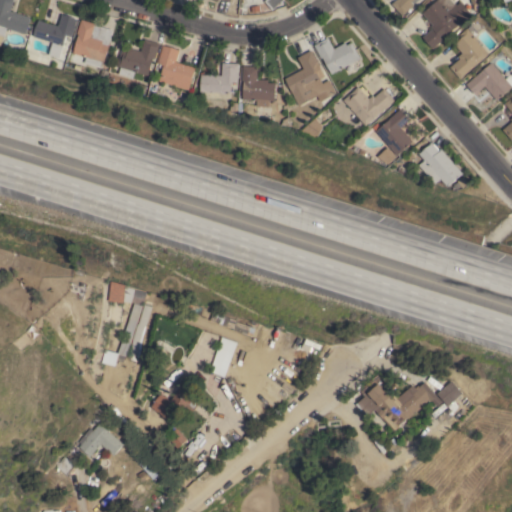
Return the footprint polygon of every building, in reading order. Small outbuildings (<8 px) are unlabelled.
[(0,0),(13,0),(11,11),(30,17),(25,33),(6,27),(4,35),(2,35),(0,43),(0,0)] [(283,0),(273,9),(265,0),(283,0)] [(418,0),(402,15),(392,3),(395,0),(418,0)] [(422,12),(436,0),(451,0),(454,3),(455,2),(457,4),(461,1),(471,14),(446,36),(447,36),(433,48),(423,36),(433,28),(431,26),(433,24),(422,12)] [(471,0),(477,0),(478,2),(479,2),(479,9),(474,10),(474,3),(472,4),(471,0)] [(58,25),(62,14),(78,19),(72,36),(66,34),(63,45),(62,44),(58,58),(49,55),(53,42),(34,36),(39,19),(58,25)] [(97,23),(96,25),(113,29),(108,44),(110,44),(104,62),(102,61),(101,67),(85,62),(86,56),(73,53),(79,34),(77,33),(81,19),(97,23)] [(464,75),(461,79),(450,67),(460,58),(458,56),(462,52),(452,41),(467,27),(467,28),(472,24),(479,32),(474,36),(489,53),(464,75)] [(346,42),(347,44),(352,42),(361,58),(359,58),(363,65),(348,74),(344,67),(332,73),(323,57),(322,58),(315,45),(328,37),(335,48),(346,42)] [(145,38),(160,43),(156,57),(154,56),(149,75),(135,71),(133,78),(119,74),(121,67),(117,66),(122,48),(128,49),(128,47),(141,51),(145,38)] [(196,67),(189,89),(159,80),(163,68),(159,67),(160,63),(158,63),(163,45),(179,50),(176,61),(196,67)] [(300,105),(286,78),(304,68),(298,57),(312,49),(326,75),(321,78),(323,82),(329,79),(336,92),(328,96),(325,91),(319,95),(300,105)] [(222,75),(223,62),(239,63),(238,82),(232,82),(232,92),(227,92),(227,93),(220,93),(220,92),(201,91),(201,74),(222,75)] [(506,78),(511,73),(511,74),(511,86),(497,100),(485,86),(476,94),(466,83),(477,74),(478,74),(491,62),(506,78)] [(258,78),(269,79),(269,82),(276,82),(276,100),(270,100),(270,106),(257,106),(257,99),(244,99),(244,80),(243,80),(243,65),(259,66),(258,78)] [(369,98),(373,94),(375,97),(385,88),(395,100),(367,125),(351,107),(350,109),(343,102),(345,100),(344,99),(359,86),(369,98)] [(511,139),(503,129),(511,121),(511,119),(511,118),(511,117),(511,111),(504,103),(511,96),(511,139)] [(237,110),(230,110),(230,105),(233,105),(233,102),(238,102),(237,110)] [(376,131),(390,118),(401,108),(410,119),(401,127),(413,141),(397,155),(376,131)] [(291,126),(282,124),(284,120),(285,118),(286,118),(290,116),(291,126)] [(463,173),(448,186),(441,178),(435,183),(419,164),(424,160),(419,153),(432,142),(439,150),(441,148),(463,173)] [(383,158),(384,153),(388,152),(391,154),(391,159),(387,160),(383,158)] [(408,168),(406,174),(398,171),(400,165),(408,168)] [(134,303),(130,301),(130,302),(123,300),(124,286),(145,291),(128,350),(131,351),(130,358),(119,353),(134,303)] [(133,345),(133,344),(134,342),(133,341),(133,340),(144,304),(151,306),(140,342),(140,344),(141,344),(140,346),(140,348),(138,357),(131,355),(133,345)] [(243,324),(250,327),(247,334),(240,332),(243,324)] [(204,328),(212,331),(209,337),(202,335),(204,328)] [(257,330),(285,339),(283,344),(255,335),(257,330)] [(224,376),(235,341),(221,337),(210,371),(224,376)] [(434,403),(432,400),(431,401),(429,399),(422,405),(423,406),(399,426),(400,428),(395,433),(375,409),(367,416),(356,403),(365,396),(361,391),(379,375),(398,397),(412,385),(415,387),(418,385),(419,386),(425,381),(439,398),(442,402),(437,406),(434,403)] [(441,398),(437,393),(450,381),(461,394),(454,400),(448,405),(441,398)] [(151,406),(161,393),(171,400),(182,385),(196,394),(182,414),(179,411),(172,421),(151,406)] [(90,456),(79,446),(81,444),(78,441),(90,427),(93,430),(100,422),(124,444),(114,455),(101,443),(90,456)] [(187,439),(177,448),(167,438),(170,435),(167,433),(174,426),(176,428),(187,439)] [(361,456),(350,460),(347,452),(352,450),(350,442),(356,440),(361,456)] [(419,450),(424,457),(408,469),(403,462),(419,450)] [(371,471),(370,472),(371,474),(365,477),(360,479),(359,477),(355,479),(354,478),(353,478),(350,472),(349,472),(347,468),(351,466),(349,462),(355,459),(354,459),(361,456),(363,455),(371,471)] [(75,465),(66,475),(55,465),(64,456),(75,465)] [(370,476),(371,476),(377,472),(378,472),(385,466),(389,471),(396,465),(397,467),(401,464),(405,470),(402,473),(402,474),(396,479),(395,478),(380,491),(375,485),(362,493),(358,485),(370,476)] [(364,495),(368,501),(358,507),(355,501),(364,495)]
